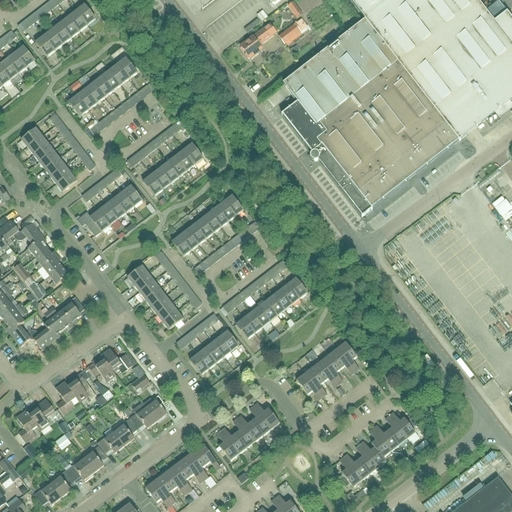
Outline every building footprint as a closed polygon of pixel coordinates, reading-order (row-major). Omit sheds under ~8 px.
[(476,0),(269,0),(272,4),(270,5),(272,8),(282,0),(349,0),(366,21),(283,85),(298,104),(282,116),(312,155),(311,160),(314,162),(318,161),(362,218),(459,141),(459,140),(511,99),(511,19),(507,13),(494,23),(476,0)] [(303,15),(294,3),(287,8),(297,20),(303,15)] [(46,16),(50,13),(45,7),(42,10),(46,16)] [(76,13),(87,28),(95,22),(84,7),(76,13)] [(38,22),(42,19),(37,13),(34,16),(38,22)] [(79,34),(87,28),(76,13),(68,19),(79,34)] [(30,28),(34,26),(29,19),(26,22),(30,28)] [(71,41),(79,34),(68,19),(59,26),(71,41)] [(260,47),(276,34),(270,25),(253,38),(253,37),(240,47),(250,60),(263,51),(260,47)] [(63,47),(71,41),(59,26),(51,32),(63,47)] [(285,46),(301,34),(295,26),(279,38),(285,46)] [(54,53),(63,47),(51,32),(43,38),(54,53)] [(13,42),(16,40),(11,33),(8,36),(13,42)] [(46,60),(54,53),(43,38),(35,45),(46,60)] [(15,55),(27,70),(35,64),(24,49),(15,55)] [(293,49),(289,52),(292,57),(297,54),(293,49)] [(19,76),(27,70),(15,55),(7,61),(19,76)] [(117,67),(129,82),(137,76),(126,60),(117,67)] [(0,68),(11,83),(19,76),(7,61),(0,66),(0,68)] [(121,88),(129,82),(117,67),(109,73),(121,88)] [(0,85),(2,89),(11,83),(0,68),(0,85)] [(113,94),(121,88),(109,73),(101,79),(113,94)] [(105,101),(113,94),(101,79),(93,85),(105,101)] [(96,107),(105,101),(93,85),(85,92),(96,107)] [(88,113),(96,107),(85,92),(77,98),(88,113)] [(80,119),(88,113),(77,98),(68,104),(80,119)] [(511,109),(511,105),(510,102),(495,114),(499,119),(511,109)] [(111,126),(114,123),(109,117),(106,120),(111,126)] [(55,129),(62,124),(59,121),(53,125),(55,129)] [(103,132),(106,130),(101,123),(98,126),(103,132)] [(184,129),(179,123),(173,128),(177,134),(184,129)] [(488,139),(494,134),(488,126),(481,131),(488,139)] [(27,150),(42,138),(37,131),(21,142),(27,150)] [(169,141),(173,138),(168,132),(164,134),(169,141)] [(42,138),(27,150),(33,157),(48,146),(42,138)] [(161,147),(165,144),(160,138),(156,140),(161,147)] [(153,153),(157,151),(151,144),(148,147),(153,153)] [(39,165),(54,153),(48,146),(33,157),(39,165)] [(184,152),(195,167),(203,161),(192,146),(184,152)] [(145,159),(148,157),(143,150),(140,153),(145,159)] [(187,173),(195,167),(184,152),(176,158),(187,173)] [(45,172),(60,161),(54,153),(39,165),(45,172)] [(137,166),(140,163),(135,157),(132,159),(137,166)] [(179,179),(187,173),(176,158),(167,164),(179,179)] [(50,180),(66,168),(60,161),(45,172),(50,180)] [(171,186),(179,179),(167,164),(159,171),(171,186)] [(56,187),(71,176),(66,168),(50,180),(56,187)] [(119,180),(122,177),(117,171),(114,173),(119,180)] [(162,192),(171,186),(159,171),(151,177),(162,192)] [(71,176),(56,187),(62,195),(77,183),(71,176)] [(111,186),(114,184),(109,177),(106,179),(111,186)] [(154,198),(162,192),(151,177),(143,183),(154,198)] [(486,194),(490,191),(484,181),(480,184),(486,194)] [(103,192),(106,190),(101,183),(98,186),(103,192)] [(123,194),(134,209),(142,203),(131,188),(123,194)] [(0,203),(0,204),(2,206),(11,200),(3,190),(0,192),(0,203)] [(95,199),(98,196),(93,190),(90,192),(95,199)] [(126,215),(134,209),(123,194),(115,200),(126,215)] [(87,205),(90,202),(85,196),(82,198),(87,205)] [(224,203),(236,218),(243,213),(232,198),(224,203)] [(283,203),(279,198),(274,201),(275,203),(276,202),(279,206),(283,203)] [(118,222),(126,215),(115,200),(107,207),(118,222)] [(228,224),(236,218),(224,203),(217,209),(228,224)] [(110,228),(118,222),(107,207),(99,213),(110,228)] [(221,230),(228,224),(217,209),(209,215),(221,230)] [(101,235),(110,228),(99,213),(90,219),(87,215),(77,222),(82,229),(85,226),(95,239),(101,234),(101,235)] [(202,221),(213,236),(221,230),(209,215),(202,221)] [(435,227),(398,256),(433,299),(425,315),(466,367),(480,363),(469,349),(465,350),(466,347),(464,338),(468,335),(463,332),(465,328),(478,324),(479,327),(484,315),(500,334),(505,324),(511,327),(511,309),(507,304),(511,302),(511,244),(491,218),(452,248),(435,227)] [(206,242),(213,236),(202,221),(194,227),(206,242)] [(19,242),(20,235),(11,222),(0,230),(0,238),(4,244),(5,244),(13,238),(16,242),(19,242)] [(33,248),(43,240),(32,225),(20,235),(19,242),(22,243),(26,239),(32,247),(33,248)] [(199,247),(206,242),(194,227),(187,232),(199,247)] [(191,253),(199,247),(187,232),(179,238),(191,253)] [(10,251),(5,244),(4,244),(0,238),(0,257),(4,262),(8,259),(5,255),(10,251)] [(184,259),(191,253),(179,238),(172,244),(184,259)] [(35,260),(48,250),(44,246),(46,244),(43,240),(33,248),(32,247),(28,250),(28,251),(25,253),(28,257),(31,254),(35,260)] [(42,269),(57,258),(54,253),(51,255),(48,250),(35,260),(39,265),(35,268),(38,272),(42,269)] [(49,278),(61,269),(58,264),(61,262),(57,258),(42,269),(49,278)] [(277,277),(280,275),(275,268),(272,271),(277,277)] [(24,283),(30,279),(26,273),(23,269),(17,273),(20,278),(24,283)] [(61,269),(49,278),(53,283),(49,286),(52,290),(71,276),(68,272),(65,274),(61,269)] [(133,288),(148,276),(142,269),(127,280),(133,288)] [(198,278),(201,275),(196,269),(193,271),(198,278)] [(139,295),(154,284),(148,276),(133,288),(139,295)] [(31,292),(37,288),(33,284),(30,279),(24,283),(28,288),(31,292)] [(288,286),(300,301),(307,295),(295,280),(288,286)] [(178,289),(185,284),(182,281),(176,286),(178,289)] [(0,298),(10,291),(9,291),(13,289),(10,284),(6,287),(3,282),(0,284),(0,298)] [(145,303),(160,291),(154,284),(139,295),(145,303)] [(254,295),(258,292),(253,286),(249,288),(254,295)] [(292,307),(300,301),(288,286),(280,291),(292,307)] [(37,288),(31,292),(34,296),(40,291),(37,288)] [(184,296),(191,292),(188,288),(182,293),(184,296)] [(0,313),(10,306),(14,303),(11,298),(13,296),(10,291),(0,298),(0,313)] [(151,310),(166,299),(160,291),(145,303),(151,310)] [(285,312),(292,307),(280,291),(273,297),(285,312)] [(35,301),(31,295),(26,299),(30,305),(35,301)] [(240,306),(243,304),(238,297),(235,300),(240,306)] [(277,318),(285,312),(273,297),(265,303),(277,318)] [(156,318),(172,306),(166,299),(151,310),(156,318)] [(63,313),(74,327),(78,324),(76,321),(81,318),(80,316),(85,312),(75,300),(66,307),(68,309),(63,313)] [(196,311),(202,307),(202,306),(200,303),(193,308),(196,311)] [(270,324),(277,318),(265,303),(258,309),(270,324)] [(5,325),(24,310),(20,305),(14,310),(10,306),(0,313),(0,320),(1,320),(5,325)] [(162,325),(177,314),(172,306),(156,318),(162,325)] [(74,327),(63,313),(58,316),(53,309),(48,312),(63,331),(68,328),(70,331),(74,327)] [(251,315),(262,330),(270,324),(258,309),(251,315)] [(20,327),(20,328),(24,325),(20,319),(27,314),(24,310),(5,325),(8,329),(6,331),(9,335),(20,327)] [(58,335),(63,331),(48,312),(44,316),(49,323),(44,327),(47,331),(48,331),(56,341),(60,338),(58,335)] [(177,314),(162,325),(168,333),(183,321),(177,314)] [(255,336),(262,330),(251,315),(243,320),(255,336)] [(247,342),(255,336),(243,320),(236,326),(247,342)] [(26,336),(20,328),(20,327),(9,335),(20,349),(32,340),(33,333),(31,332),(26,336)] [(42,352),(56,341),(48,331),(47,331),(40,338),(36,333),(33,333),(32,340),(42,352)] [(272,342),(279,336),(275,331),(268,337),(272,342)] [(220,339),(232,354),(239,348),(227,333),(220,339)] [(186,348),(189,346),(184,339),(181,342),(186,348)] [(224,360),(232,354),(220,339),(212,345),(224,360)] [(501,345),(505,350),(510,347),(507,342),(501,345)] [(337,351),(355,374),(359,371),(352,362),(356,359),(345,344),(337,351)] [(216,366),(224,360),(212,345),(205,351),(216,366)] [(113,373),(118,369),(123,376),(134,368),(125,356),(118,362),(110,351),(101,358),(104,363),(105,362),(113,373)] [(209,372),(216,366),(205,351),(197,357),(209,372)] [(351,377),(355,374),(337,351),(329,357),(340,371),(344,368),(351,377)] [(201,378),(209,372),(197,357),(189,363),(201,378)] [(336,375),(340,371),(329,357),(321,363),(339,386),(343,383),(336,375)] [(105,362),(104,363),(100,366),(96,361),(92,364),(93,366),(89,369),(96,379),(101,375),(108,385),(117,378),(113,373),(105,362)] [(334,390),(339,386),(321,363),(313,369),(324,384),(328,381),(334,390)] [(320,387),(324,384),(313,369),(304,376),(322,399),(327,396),(320,387)] [(85,372),(80,376),(85,382),(89,379),(85,372)] [(76,400),(80,405),(89,398),(94,394),(85,382),(80,376),(76,379),(74,377),(70,380),(74,385),(69,389),(76,400)] [(318,402),(322,399),(304,376),(296,382),(307,397),(312,393),(318,402)] [(141,391),(150,385),(144,377),(131,386),(136,393),(140,390),(141,391)] [(98,391),(102,387),(98,382),(94,385),(98,391)] [(69,389),(65,384),(56,391),(64,402),(57,407),(64,417),(75,409),(71,404),(76,400),(69,389)] [(341,398),(345,395),(340,388),(336,391),(341,398)] [(103,397),(107,403),(114,398),(109,392),(103,397)] [(153,405),(147,410),(157,424),(167,417),(160,407),(163,405),(158,398),(152,403),(153,405)] [(37,429),(41,434),(50,427),(46,421),(55,413),(46,401),(33,411),(35,414),(30,418),(37,429)] [(147,431),(157,424),(147,410),(143,405),(133,412),(136,416),(129,421),(138,432),(144,427),(147,431)] [(254,408),(272,432),(280,425),(269,411),(265,414),(258,405),(254,408)] [(263,438),(272,432),(254,408),(249,412),(256,421),(252,424),(263,438)] [(128,419),(127,418),(123,413),(122,411),(119,414),(125,421),(128,419)] [(30,418),(26,413),(17,420),(25,431),(19,435),(26,445),(36,437),(33,432),(37,429),(30,418)] [(82,426),(89,419),(84,414),(77,421),(82,426)] [(389,418),(407,441),(416,435),(404,420),(400,424),(393,415),(389,418)] [(263,438),(252,424),(248,427),(241,418),(237,421),(255,445),(263,438)] [(399,447),(407,441),(389,418),(385,421),(392,430),(388,433),(399,447)] [(132,437),(138,432),(129,421),(123,426),(124,427),(114,435),(125,448),(135,441),(132,437)] [(247,451),(255,445),(237,421),(233,424),(240,433),(236,436),(247,451)] [(64,436),(71,430),(65,423),(58,428),(64,436)] [(80,425),(69,433),(72,437),(83,429),(80,425)] [(399,447),(388,433),(384,436),(377,427),(373,430),(391,454),(399,447)] [(383,460),(391,454),(373,430),(369,433),(376,442),(372,445),(386,464),(383,460)] [(247,451),(236,436),(232,439),(225,431),(221,434),(238,457),(247,451)] [(230,464),(238,457),(221,434),(217,437),(224,446),(219,449),(230,464)] [(115,456),(125,448),(114,435),(104,442),(103,441),(97,445),(99,448),(105,456),(112,452),(115,456)] [(386,464),(372,445),(372,446),(375,450),(371,453),(364,444),(360,447),(378,470),(386,464)] [(196,453),(206,467),(211,464),(217,473),(221,470),(204,447),(196,453)] [(370,477),(378,470),(360,447),(356,450),(363,459),(359,462),(370,477)] [(101,464),(107,459),(107,458),(105,456),(99,448),(92,453),(93,454),(84,461),(94,475),(104,468),(101,464)] [(32,451),(27,455),(31,460),(36,456),(32,451)] [(202,470),(206,467),(196,453),(187,459),(205,483),(209,480),(202,470)] [(370,477),(359,462),(355,465),(348,457),(344,460),(361,483),(370,477)] [(201,486),(205,483),(187,459),(179,465),(190,480),(194,477),(201,486)] [(0,467),(6,474),(6,475),(13,470),(5,460),(0,463),(0,467)] [(353,489),(361,483),(344,460),(340,463),(346,472),(342,475),(353,489)] [(84,483),(94,475),(84,461),(74,469),(73,468),(66,473),(75,483),(81,479),(84,483)] [(186,483),(190,480),(179,465),(171,472),(188,495),(192,492),(186,483)] [(13,484),(20,479),(13,470),(6,475),(0,480),(0,484),(2,486),(10,480),(13,484)] [(184,498),(188,495),(171,472),(162,478),(173,492),(178,489),(184,498)] [(68,488),(75,483),(66,473),(60,478),(61,479),(51,486),(61,500),(71,493),(68,488)] [(241,486),(248,480),(244,475),(237,481),(241,486)] [(169,495),(173,492),(162,478),(154,484),(172,508),(176,504),(169,495)] [(511,511),(511,497),(498,479),(455,511),(511,511)] [(174,511),(154,484),(146,490),(157,505),(161,501),(168,511),(174,511)] [(51,508),(61,500),(51,486),(41,494),(40,492),(34,497),(42,508),(48,503),(51,508)] [(275,500),(283,511),(297,511),(290,503),(286,506),(279,497),(275,500)] [(283,511),(275,500),(271,504),(277,511),(283,511)] [(9,509),(16,504),(14,501),(7,506),(9,509)] [(16,504),(9,509),(8,510),(9,511),(25,511),(27,511),(19,502),(16,504)]
